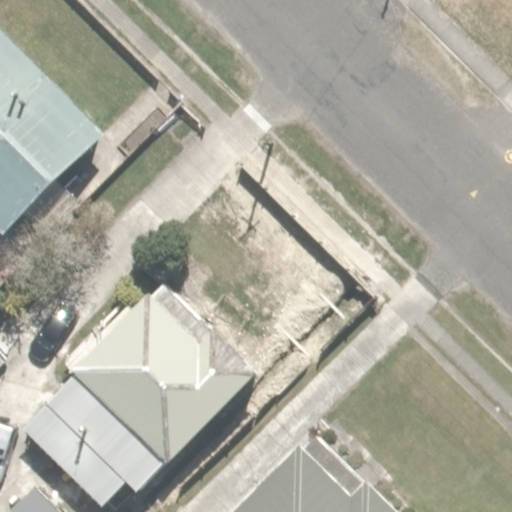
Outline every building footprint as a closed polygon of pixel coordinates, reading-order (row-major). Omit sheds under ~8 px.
[(0,210),(99,114),(0,11),(0,210)] [(0,235),(0,278),(21,257),(0,235)] [(174,259),(24,418),(109,499),(132,474),(143,484),(270,350),(174,259)] [(310,431),(224,511),(412,511),(372,470),(360,483),(310,431)] [(71,511),(36,474),(0,508),(0,511),(71,511)]
